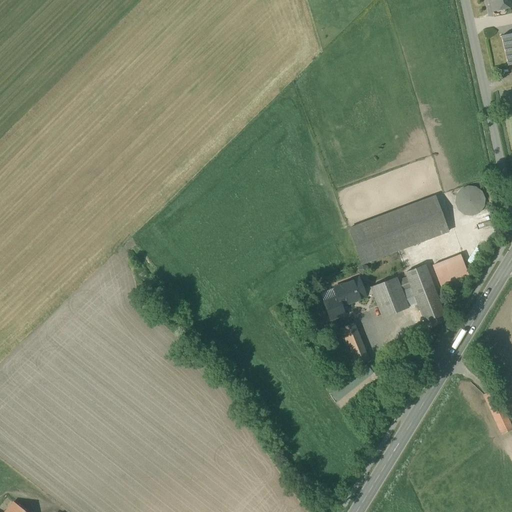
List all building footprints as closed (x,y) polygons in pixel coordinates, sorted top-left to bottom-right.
[(511,3),(511,0),(489,0),(492,11),(511,7),(511,3)] [(511,34),(501,36),(508,66),(511,65),(511,34)] [(468,187),(462,190),(458,194),(456,199),(456,206),(459,211),(462,214),(466,216),(473,217),(479,215),(482,212),(485,208),(486,201),(486,198),(483,193),(481,191),(476,188),(473,187),(468,187)] [(361,265),(448,232),(435,197),(348,230),(361,264),(361,265)] [(461,256),(433,266),(441,289),(469,277),(461,256)] [(408,279),(412,289),(426,323),(443,315),(424,266),(406,273),(408,279)] [(412,289),(408,279),(397,283),(396,278),(371,288),(373,295),(383,319),(407,309),(401,293),(412,289)] [(373,295),(371,288),(364,290),(359,279),(333,289),(337,298),(323,303),(330,320),(344,315),(341,307),(373,295)] [(368,324),(353,329),(365,360),(379,355),(368,324)] [(511,430),(511,428),(494,390),(483,395),(502,435),(511,430)] [(25,511),(14,503),(6,511),(25,511)]
